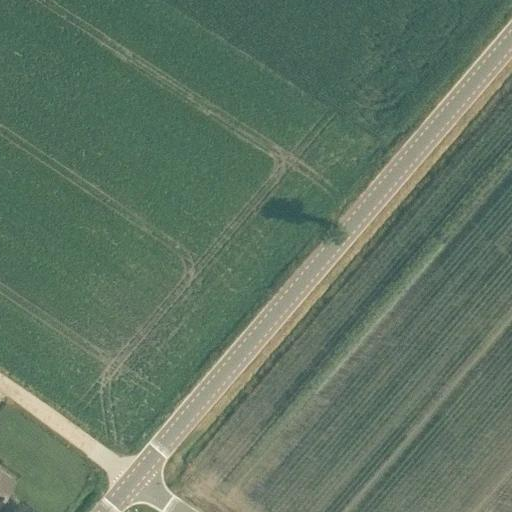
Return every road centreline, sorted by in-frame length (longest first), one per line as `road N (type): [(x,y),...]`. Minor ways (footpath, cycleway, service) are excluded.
road 1 (tertiary): [(137,479),(511,40)]
road 2 (track): [(137,479),(0,386)]
